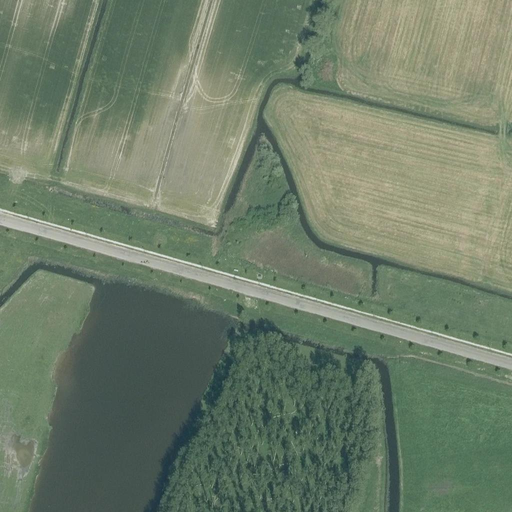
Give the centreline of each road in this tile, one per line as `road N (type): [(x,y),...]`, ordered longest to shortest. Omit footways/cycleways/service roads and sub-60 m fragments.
road 1 (unclassified): [(511,364),(0,218)]
road 2 (track): [(156,191),(210,0)]
